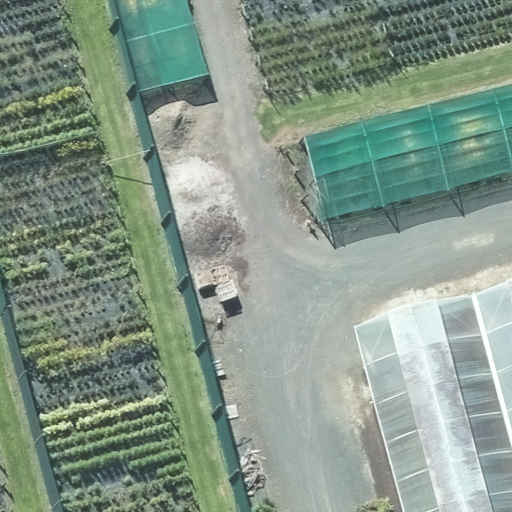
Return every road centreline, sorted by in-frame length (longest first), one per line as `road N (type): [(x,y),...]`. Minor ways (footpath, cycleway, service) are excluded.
road 1 (track): [(511,229),(325,277),(286,338)]
road 2 (track): [(286,338),(331,511)]
